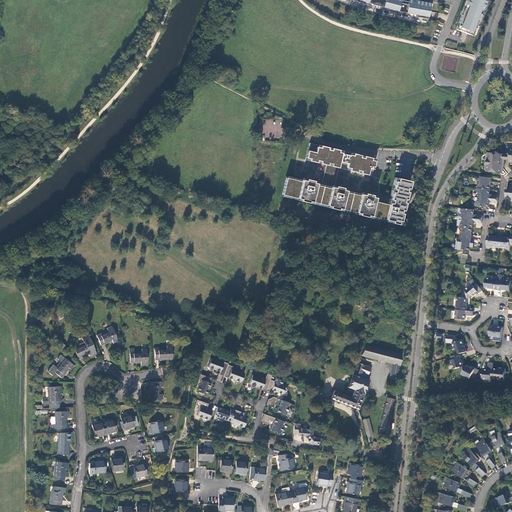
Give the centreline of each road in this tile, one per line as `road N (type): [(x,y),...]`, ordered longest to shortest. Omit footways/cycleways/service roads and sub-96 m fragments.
road 1 (tertiary): [(475,110),(447,150),(426,211),(399,457)]
road 2 (tertiary): [(421,323),(438,201),(490,127)]
road 3 (track): [(25,511),(26,305)]
road 4 (tertiary): [(401,511),(421,323)]
road 5 (residential): [(399,457),(258,436)]
road 6 (residential): [(476,89),(444,81),(433,69),(458,0)]
